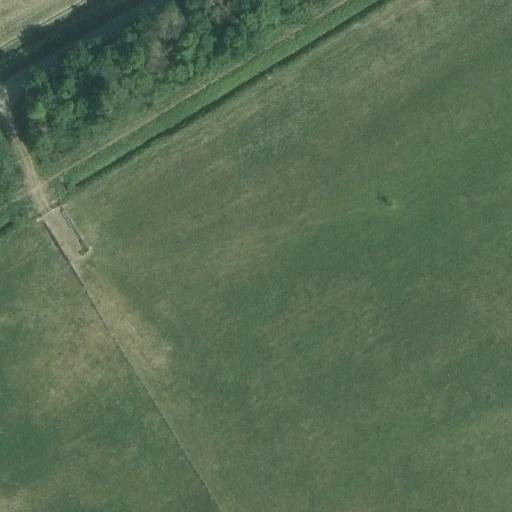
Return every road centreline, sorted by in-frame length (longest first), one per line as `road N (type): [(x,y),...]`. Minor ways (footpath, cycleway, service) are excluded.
road 1 (track): [(0,203),(337,0)]
road 2 (unclassified): [(0,84),(146,0)]
road 3 (track): [(0,127),(74,261)]
